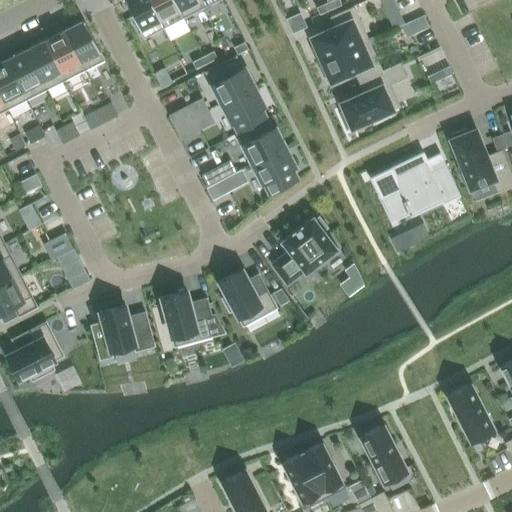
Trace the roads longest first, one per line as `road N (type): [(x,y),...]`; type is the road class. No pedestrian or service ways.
road 1 (residential): [(223,251),(149,112)]
road 2 (residential): [(45,162),(105,286)]
road 3 (residential): [(149,112),(93,0)]
road 4 (residential): [(105,286),(223,251)]
